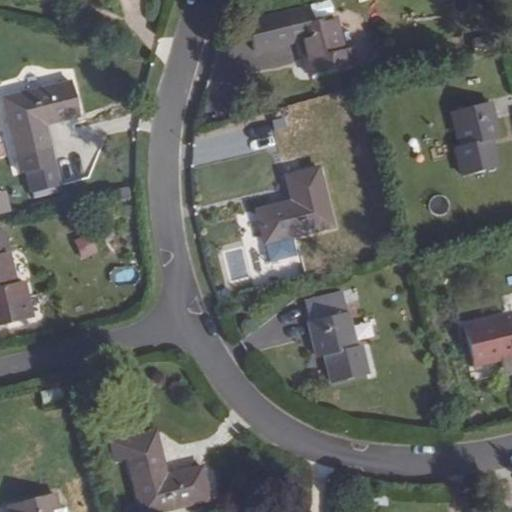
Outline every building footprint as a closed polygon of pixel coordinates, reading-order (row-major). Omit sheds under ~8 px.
[(341,46),(332,13),(291,23),(300,57),(310,54),(314,71),(354,60),(350,44),(341,46)] [(314,71),(310,54),(300,57),(304,74),(314,71)] [(43,121),(78,113),(69,77),(0,95),(0,100),(16,171),(25,168),(31,189),(58,183),(43,121)] [(496,166),(490,139),(497,136),(488,98),(446,108),(455,143),(450,144),(458,175),(496,166)] [(330,224),(316,165),(282,172),(287,198),(252,207),(260,241),(330,224)] [(13,279),(0,226),(0,322),(30,315),(22,277),(13,279)] [(89,233),(72,242),(82,260),(99,251),(89,233)] [(342,295),(339,284),(298,293),(301,304),(342,295)] [(353,342),(342,295),(301,304),(313,355),(320,354),(328,382),(366,374),(358,341),(353,342)] [(511,360),(511,319),(505,321),(502,313),(459,323),(468,363),(496,356),(498,364),(511,361),(511,360)] [(511,368),(511,362),(511,361),(498,364),(499,372),(511,368)] [(159,446),(154,427),(127,433),(131,452),(159,446)] [(142,511),(207,497),(199,461),(164,470),(159,446),(131,452),(127,433),(102,439),(106,458),(123,455),(137,511),(142,511)] [(50,511),(50,508),(56,505),(53,487),(13,497),(15,511),(50,511)] [(15,511),(13,497),(3,500),(5,511),(15,511)]
